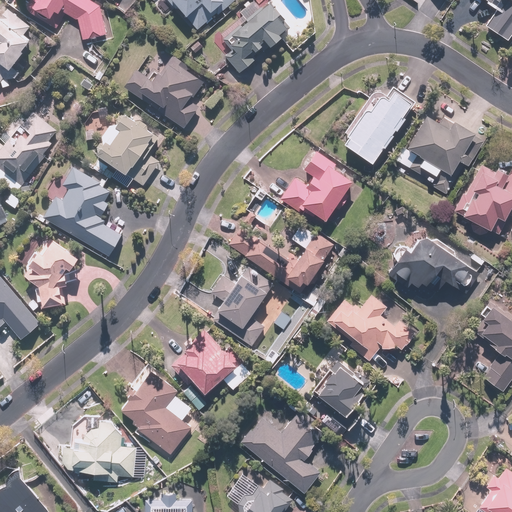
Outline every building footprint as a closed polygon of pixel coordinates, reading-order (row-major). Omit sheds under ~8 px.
[(90,0),(31,0),(26,10),(32,13),(31,15),(57,28),(65,12),(77,18),(82,40),(106,35),(100,7),(90,1),(90,0)] [(166,0),(183,18),(186,16),(199,31),(232,0),(166,0)] [(511,40),(511,0),(478,0),(495,11),(484,28),(509,44),(511,40)] [(278,15),(268,4),(229,37),(233,42),(228,47),(231,51),(225,56),(241,74),(257,60),(253,55),(262,47),(260,45),(263,43),(268,49),(281,38),(279,35),(286,30),(275,18),(278,15)] [(0,81),(3,78),(7,81),(15,79),(18,75),(10,70),(21,54),(20,54),(29,40),(23,36),(30,26),(7,10),(1,18),(0,18),(0,81)] [(135,70),(123,89),(184,129),(202,101),(194,95),(203,82),(186,71),(188,67),(172,56),(160,74),(151,68),(145,76),(135,70)] [(370,166),(414,103),(391,87),(385,96),(381,94),(368,112),(364,112),(345,139),(347,140),(343,146),(370,166)] [(0,180),(16,192),(55,140),(51,137),(57,129),(25,106),(12,123),(14,125),(0,143),(0,180)] [(154,134),(122,113),(114,125),(110,122),(98,141),(103,144),(95,156),(116,170),(114,173),(120,177),(118,181),(136,192),(140,186),(143,188),(160,163),(143,152),(154,134)] [(409,170),(406,175),(445,195),(454,178),(451,176),(457,163),(466,168),(471,158),(462,153),(472,133),(442,118),(438,125),(423,117),(405,151),(400,149),(394,162),(409,170)] [(322,222),(350,183),(331,169),(333,165),(316,152),(302,171),(310,177),(305,184),(294,177),(279,198),(300,213),(303,209),(322,222)] [(96,161),(91,169),(109,180),(112,174),(107,171),(108,168),(96,161)] [(55,196),(42,218),(109,257),(122,235),(103,224),(105,220),(102,218),(109,205),(104,202),(111,191),(100,185),(101,182),(72,165),(61,184),(68,189),(62,200),(55,196)] [(489,231),(496,235),(507,214),(511,216),(511,175),(504,191),(494,186),(499,175),(480,165),(464,195),(462,193),(453,210),(463,215),(459,222),(466,226),(469,220),(471,221),(469,225),(471,231),(479,235),(483,237),(485,233),(487,230),(489,231)] [(21,202),(10,194),(3,203),(13,211),(21,202)] [(304,287),(332,245),(314,233),(313,235),(300,226),(291,239),(305,249),(297,261),(289,256),(287,258),(254,236),(252,240),(237,230),(227,244),(297,292),(302,285),(304,287)] [(480,272),(452,255),(454,252),(436,241),(433,246),(424,240),(419,237),(409,252),(403,249),(387,275),(415,292),(420,284),(435,293),(443,279),(467,294),(480,272)] [(78,259),(48,238),(39,251),(36,249),(25,266),(29,269),(23,277),(33,286),(40,310),(66,303),(62,288),(66,286),(63,274),(66,270),(68,272),(78,259)] [(223,301),(211,318),(252,347),(258,339),(267,326),(252,315),(274,284),(248,265),(235,284),(222,276),(210,292),(223,301)] [(0,327),(5,323),(20,341),(39,324),(0,278),(0,327)] [(311,290),(303,301),(319,313),(327,303),(311,290)] [(379,348),(394,346),(399,350),(414,332),(398,319),(393,325),(380,315),(387,307),(369,293),(359,305),(355,302),(351,306),(343,299),(325,321),(348,340),(345,344),(367,363),(379,348)] [(511,376),(511,318),(491,303),(479,320),(483,323),(475,335),(498,352),(479,378),(500,393),(511,376)] [(185,352),(169,365),(185,384),(189,380),(202,396),(222,379),(232,391),(251,375),(242,364),(244,363),(232,350),(228,354),(206,329),(193,340),(191,338),(181,347),(185,352)] [(267,345),(258,339),(252,347),(249,352),(258,358),(267,345)] [(368,383),(336,358),(309,393),(329,408),(330,407),(335,411),(330,417),(347,430),(363,410),(353,402),(368,383)] [(177,392),(151,371),(136,390),(134,389),(119,408),(133,419),(130,424),(170,455),(191,427),(182,420),(191,409),(174,395),(177,392)] [(205,403),(189,385),(182,392),(197,409),(205,403)] [(259,413),(236,439),(288,484),(291,480),(302,490),(320,469),(305,455),(324,433),(308,419),(311,416),(301,408),(280,432),(259,413)] [(133,477),(135,447),(128,446),(128,438),(121,437),(121,434),(110,422),(99,421),(99,417),(83,416),(71,425),(70,445),(58,444),(58,454),(66,469),(71,470),(71,472),(93,473),(92,481),(117,483),(117,476),(133,477)] [(488,488),(477,506),(487,511),(511,511),(511,470),(511,471),(504,467),(498,477),(492,474),(485,486),(488,488)] [(21,480),(20,468),(15,470),(11,473),(7,479),(5,486),(1,487),(0,487),(0,511),(48,511),(49,511),(21,480)] [(282,486),(268,477),(263,486),(258,483),(250,494),(246,491),(236,507),(240,509),(237,511),(281,511),(291,497),(280,490),(282,486)] [(192,511),(193,496),(143,495),(142,511),(192,511)]
